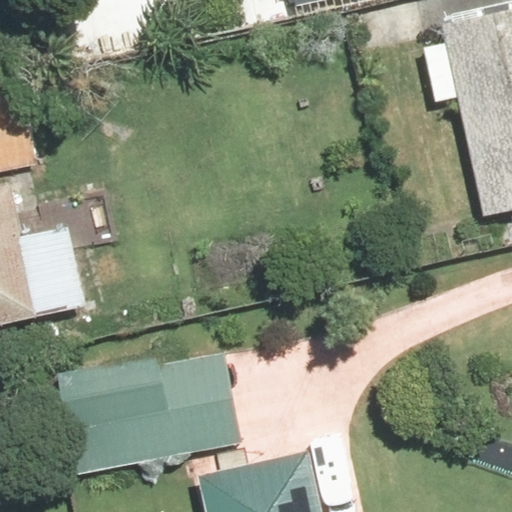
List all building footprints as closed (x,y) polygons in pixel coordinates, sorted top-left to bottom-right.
[(511,8),(440,24),(444,41),(423,45),(435,102),(456,97),(481,215),(511,208),(511,8)] [(23,87),(0,91),(0,172),(39,164),(23,87)] [(9,183),(0,184),(0,323),(87,306),(71,227),(20,238),(9,183)] [(157,354),(56,373),(76,476),(246,444),(228,352),(159,366),(157,354)] [(320,511),(307,452),(197,477),(205,511),(320,511)]
